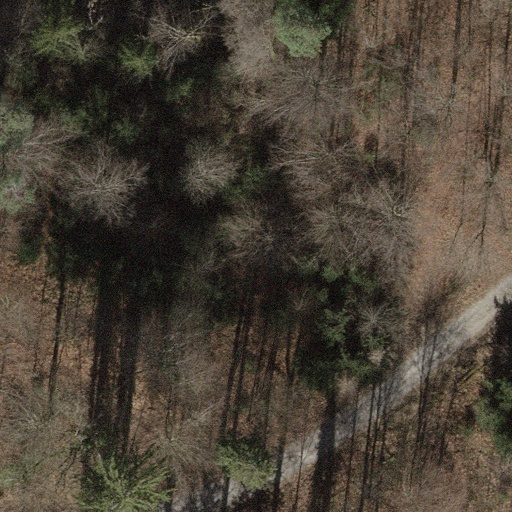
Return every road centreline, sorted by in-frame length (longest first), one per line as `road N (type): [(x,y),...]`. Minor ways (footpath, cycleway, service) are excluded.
road 1 (track): [(188,511),(298,464),(511,296)]
road 2 (track): [(511,48),(461,132),(420,261),(417,367)]
